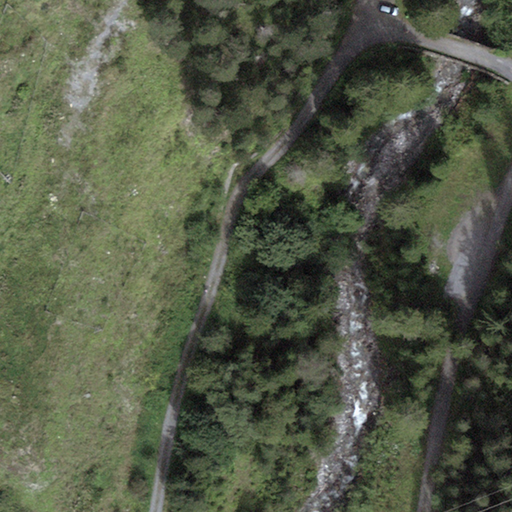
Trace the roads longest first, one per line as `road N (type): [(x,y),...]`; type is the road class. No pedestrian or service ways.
road 1 (track): [(156,511),(175,401),(219,249),(250,181),(322,93),(361,22)]
road 2 (track): [(421,511),(471,298),(511,182)]
road 3 (track): [(361,22),(500,65)]
